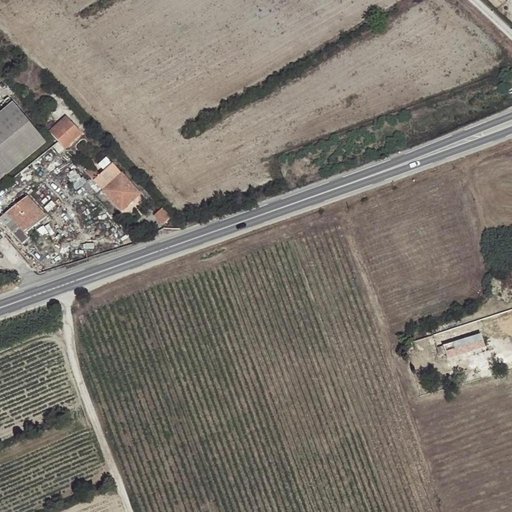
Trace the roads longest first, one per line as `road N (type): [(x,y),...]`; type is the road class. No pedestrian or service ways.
road 1 (secondary): [(511,121),(0,308)]
road 2 (track): [(50,290),(130,511)]
